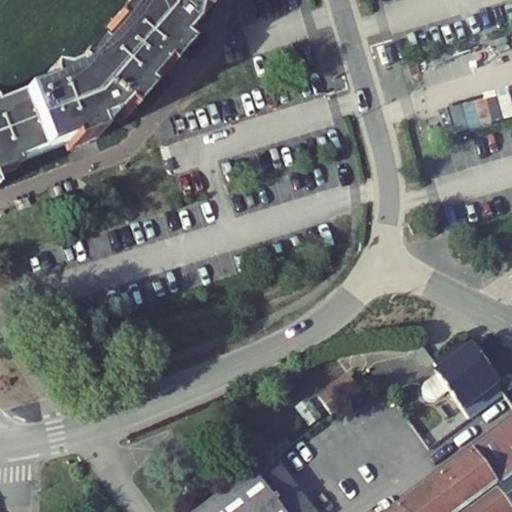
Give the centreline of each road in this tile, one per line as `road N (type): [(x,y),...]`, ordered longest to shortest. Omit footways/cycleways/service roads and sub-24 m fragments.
road 1 (residential): [(15,439),(101,419),(299,335),(354,297),(378,264)]
road 2 (residential): [(339,0),(387,168),(390,204),(378,264)]
